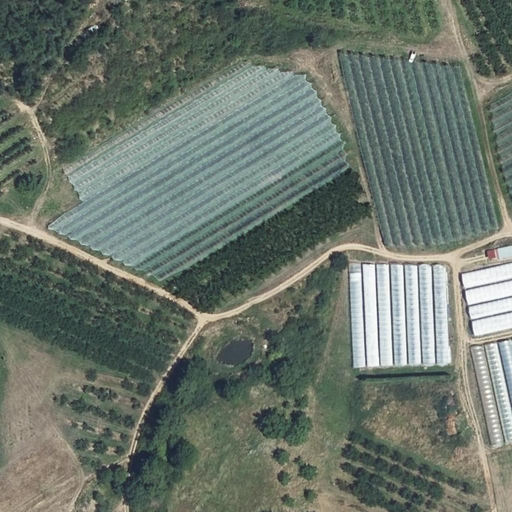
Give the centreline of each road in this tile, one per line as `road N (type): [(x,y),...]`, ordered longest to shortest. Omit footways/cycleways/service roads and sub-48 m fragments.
road 1 (track): [(511,231),(454,254),(411,257),(349,246),(240,310),(209,315),(133,452),(127,511)]
road 2 (track): [(495,511),(468,395),(454,254)]
road 3 (track): [(510,231),(449,0)]
road 4 (track): [(0,220),(209,315)]
road 5 (track): [(69,511),(86,484),(0,331)]
road 6 (track): [(26,231),(49,173),(30,109)]
